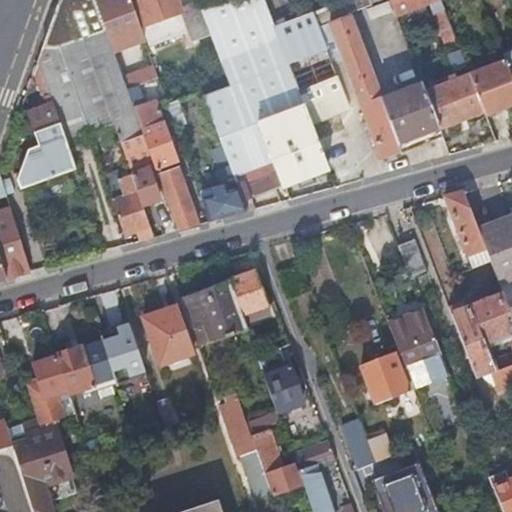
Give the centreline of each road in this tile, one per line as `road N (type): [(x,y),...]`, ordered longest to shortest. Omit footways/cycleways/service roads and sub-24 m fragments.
road 1 (residential): [(253,228),(361,511)]
road 2 (residential): [(511,157),(253,228)]
road 3 (residential): [(253,228),(0,297)]
